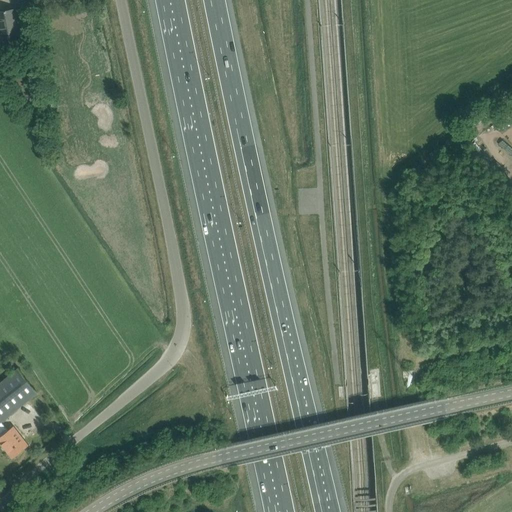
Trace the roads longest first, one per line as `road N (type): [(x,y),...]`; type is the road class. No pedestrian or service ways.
road 1 (unclassified): [(0,505),(164,365),(183,316),(120,0)]
road 2 (motorway): [(327,511),(213,0)]
road 3 (motorway): [(173,0),(282,511)]
road 4 (tertiary): [(93,511),(187,467),(511,394)]
